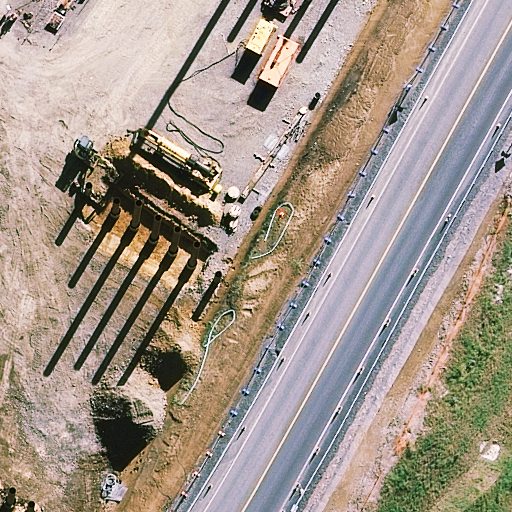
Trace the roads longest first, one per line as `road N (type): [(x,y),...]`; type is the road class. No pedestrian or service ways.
road 1 (motorway): [(511,418),(0,78)]
road 2 (tertiary): [(5,511),(282,0)]
road 3 (motorway): [(78,0),(511,286)]
